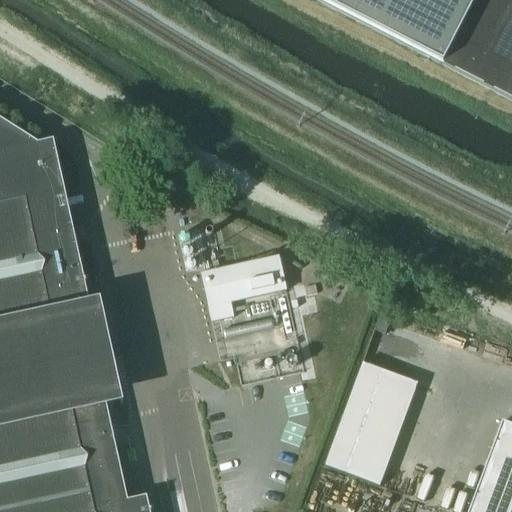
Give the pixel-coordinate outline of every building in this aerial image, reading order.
[(511,0),(313,0),(511,102),(511,0)] [(109,511),(109,506),(126,502),(106,412),(102,396),(108,395),(64,198),(52,142),(37,145),(0,121),(0,511),(109,511)] [(233,319),(230,304),(285,292),(278,258),(210,273),(200,275),(210,324),(233,319)] [(511,511),(511,427),(501,423),(467,511),(511,511)] [(148,511),(145,498),(126,502),(109,506),(109,511),(148,511)]
